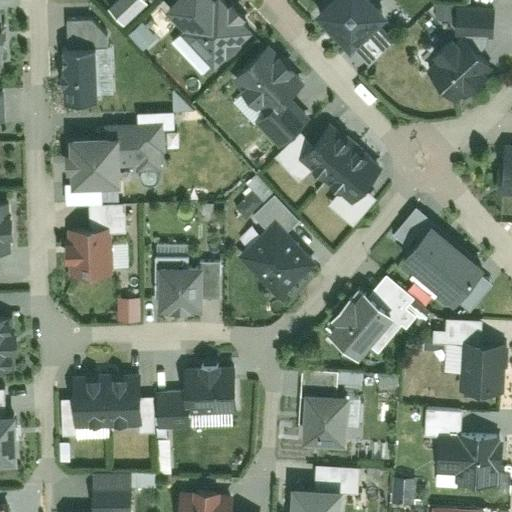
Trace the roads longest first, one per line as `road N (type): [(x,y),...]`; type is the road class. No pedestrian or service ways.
road 1 (residential): [(51,340),(40,0)]
road 2 (residential): [(436,170),(279,339)]
road 3 (residential): [(279,339),(51,340)]
road 4 (residential): [(420,158),(268,0)]
road 5 (residential): [(51,340),(55,511)]
road 6 (residential): [(279,339),(272,466)]
